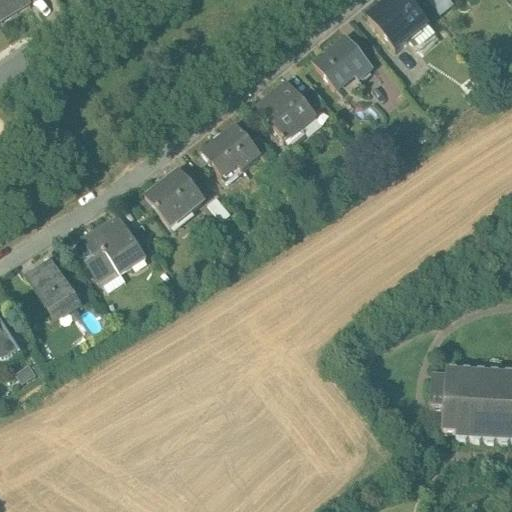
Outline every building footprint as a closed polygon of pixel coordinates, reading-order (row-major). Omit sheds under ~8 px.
[(23,0),(0,0),(0,30),(31,11),(23,0)] [(427,28),(403,0),(395,0),(369,22),(396,56),(410,44),(427,30),(426,29),(427,28)] [(427,30),(410,44),(418,55),(436,40),(427,30)] [(348,43),(326,61),(324,59),(313,68),(335,96),(354,81),(357,85),(372,72),(348,43)] [(299,102),(288,88),(257,113),(285,147),(315,122),(314,121),(299,102)] [(327,110),(312,92),(299,102),(314,121),(327,110)] [(250,148),(236,130),(201,159),(226,190),(261,162),(261,161),(250,148)] [(275,160),(259,140),(250,148),(261,161),(261,162),(265,167),(275,160)] [(180,176),(165,188),(164,187),(156,194),(157,195),(145,204),(170,235),(205,207),(180,176)] [(231,221),(217,204),(208,211),(222,228),(231,221)] [(125,243),(115,227),(93,240),(105,259),(95,266),(94,264),(88,269),(96,282),(97,282),(100,287),(116,276),(120,282),(146,266),(129,240),(125,243)] [(105,259),(93,240),(83,247),(94,264),(95,266),(105,259)] [(81,313),(51,267),(26,284),(36,301),(37,300),(55,328),(81,313)] [(31,354),(11,324),(2,330),(21,360),(31,354)] [(0,369),(1,370),(10,368),(20,361),(22,361),(21,360),(2,330),(0,327),(0,369)] [(511,373),(511,374),(506,373),(503,376),(500,376),(500,375),(498,373),(492,372),(489,375),(486,375),(484,372),(478,371),(475,374),(472,374),(472,373),(470,371),(464,370),(461,373),(458,373),(456,370),(450,370),(447,372),(446,372),(446,377),(432,376),(429,410),(443,411),(442,434),(456,435),(455,440),(457,440),(457,441),(459,443),(465,444),(468,441),(471,441),(471,442),(473,444),(479,445),(482,442),(485,442),(485,443),(487,445),(493,446),(496,443),(498,443),(501,446),(507,446),(509,444),(510,444),(511,444),(511,373)]
